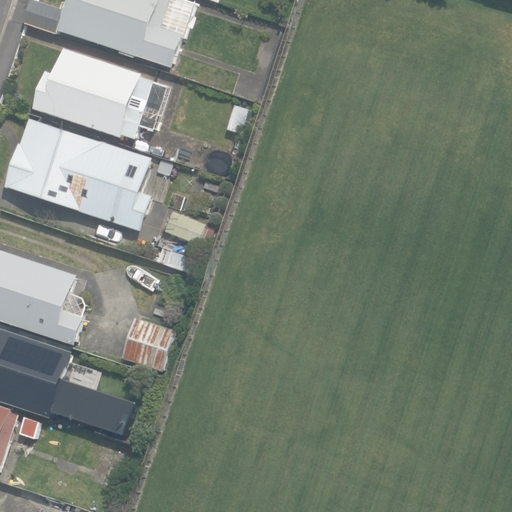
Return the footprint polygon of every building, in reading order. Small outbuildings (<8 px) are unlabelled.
[(59,34),(67,9),(40,0),(33,0),(26,23),(59,34)] [(73,0),(63,30),(176,69),(198,4),(186,0),(73,0)] [(50,71),(37,109),(124,138),(125,135),(139,139),(143,127),(158,132),(173,86),(145,77),(146,73),(69,48),(60,74),(50,71)] [(23,143),(9,186),(145,231),(157,196),(145,192),(156,158),(34,118),(25,144),(23,143)] [(209,224),(177,211),(168,232),(200,245),(209,224)] [(82,275),(3,249),(0,257),(0,319),(79,346),(89,317),(88,316),(91,306),(88,298),(76,293),(82,275)] [(179,330),(139,317),(126,358),(166,371),(179,330)] [(0,400),(55,419),(57,412),(80,419),(77,427),(99,434),(105,414),(86,407),(93,387),(68,378),(77,352),(0,326),(0,400)] [(16,409),(0,403),(0,472),(3,474),(23,415),(15,412),(16,409)] [(104,444),(76,434),(65,466),(93,475),(104,444)]
